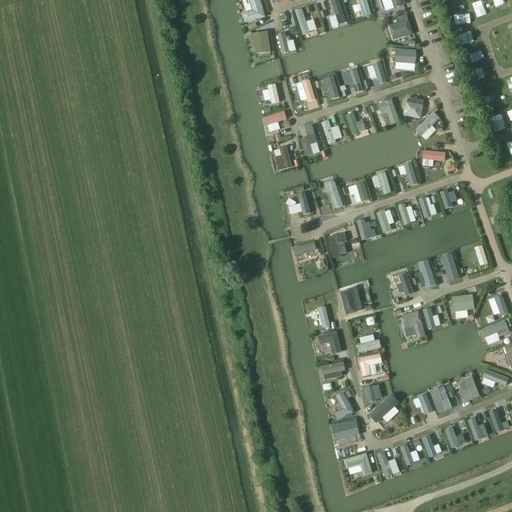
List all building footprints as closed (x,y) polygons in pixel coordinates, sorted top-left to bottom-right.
[(248,24),(269,16),(263,0),(243,0),(248,11),(243,13),(248,24)] [(369,0),(358,0),(363,18),(373,15),(369,0)] [(382,0),(387,12),(406,5),(403,0),(382,0)] [(475,6),(476,15),(484,14),(483,5),(475,6)] [(297,10),(302,35),(316,32),(313,15),(307,16),(305,8),(297,10)] [(399,17),(400,23),(388,26),(392,41),(415,35),(410,14),(399,17)] [(270,31),(255,33),(258,55),(273,52),(270,31)] [(299,50),(295,39),(289,41),(286,32),(277,35),(284,55),(299,50)] [(479,61),(475,48),(467,51),(471,63),(479,61)] [(397,70),(418,71),(418,50),(397,49),(397,70)] [(478,79),(486,76),(482,67),(474,71),(478,79)] [(355,93),(365,91),(361,70),(346,72),(348,82),(353,81),(355,93)] [(265,87),(270,106),(282,103),(278,84),(265,87)] [(413,96),(404,113),(420,120),(428,103),(413,96)] [(371,106),(378,128),(385,127),(383,118),(381,113),(388,112),(392,125),(401,122),(395,99),(371,106)] [(281,122),(289,119),(286,111),(265,118),(270,133),(283,129),(281,122)] [(368,131),(365,120),(359,122),(356,112),(347,115),(353,135),(368,131)] [(439,130),(434,126),(442,118),(436,112),(417,129),(427,141),(439,130)] [(341,125),(333,128),(331,120),(323,123),(329,144),(345,139),(341,125)] [(310,137),(301,139),(306,157),(323,153),(318,137),(323,136),(319,124),(307,127),(310,137)] [(289,147),(276,150),(281,171),(294,168),(289,147)] [(448,161),(448,152),(425,151),(425,160),(448,161)] [(388,172),(380,174),(386,195),(393,193),(388,172)] [(353,196),(360,194),(363,203),(371,200),(366,182),(350,187),(353,196)] [(455,206),(454,203),(460,201),(456,191),(451,193),(450,189),(440,192),(446,209),(455,206)] [(424,219),(433,217),(429,197),(420,199),(424,219)] [(412,206),(408,208),(406,203),(398,206),(406,227),(419,222),(412,206)] [(385,235),(394,232),(392,225),(397,223),(392,209),(378,213),(385,235)] [(375,230),(370,232),(366,219),(358,221),(363,241),(376,237),(375,230)] [(334,258),(351,253),(346,234),(329,238),(334,258)] [(316,257),(314,251),(320,250),(317,241),(295,248),(298,256),(304,254),(306,260),(316,257)] [(475,264),(479,262),(481,267),(490,264),(485,246),(471,251),(475,264)] [(444,256),(451,281),(462,278),(455,253),(444,256)] [(429,288),(439,285),(431,260),(421,263),(429,288)] [(410,273),(395,278),(400,294),(407,291),(408,296),(416,294),(410,273)] [(372,305),(365,307),(359,285),(341,290),(348,316),(373,309),(372,305)] [(470,311),(478,309),(475,294),(454,297),(458,319),(471,318),(470,311)] [(501,319),(511,314),(503,294),(492,298),(501,319)] [(325,328),(333,326),(328,306),(320,308),(325,328)] [(430,330),(439,328),(433,307),(424,310),(430,330)] [(410,337),(427,332),(421,310),(404,316),(410,337)] [(367,319),(369,326),(377,324),(375,317),(367,319)] [(511,332),(508,321),(484,329),(488,344),(511,336),(511,332)] [(317,357),(343,352),(339,331),(318,336),(321,349),(316,350),(317,357)] [(364,377),(374,376),(373,365),(385,364),(384,354),(362,357),(364,377)] [(344,377),(343,372),(348,371),(346,362),(324,367),(327,381),(344,377)] [(509,385),(511,377),(487,371),(485,380),(509,385)] [(475,376),(460,382),(468,402),(483,396),(475,376)] [(432,391),(440,414),(455,409),(446,386),(432,391)] [(344,409),(336,413),(340,421),(356,413),(347,392),(338,396),(344,409)] [(428,393),(418,398),(426,416),(437,411),(428,393)] [(511,427),(511,422),(509,415),(504,417),(500,408),(490,412),(498,433),(511,427)] [(491,437),(486,424),(480,426),(477,417),(469,420),(476,441),(491,437)] [(359,420),(333,426),(336,441),(362,435),(359,420)] [(455,427),(445,430),(453,449),(468,443),(465,434),(459,437),(455,427)] [(444,453),(441,445),(436,446),(432,435),(423,438),(431,458),(444,453)] [(337,447),(359,442),(357,436),(336,442),(337,447)] [(408,467),(423,461),(419,451),(412,453),(409,444),(400,448),(408,467)] [(386,479),(395,475),(386,451),(377,455),(386,479)] [(346,460),(351,476),(363,472),(365,476),(375,473),(368,453),(346,460)] [(388,457),(396,474),(401,472),(393,455),(388,457)]
